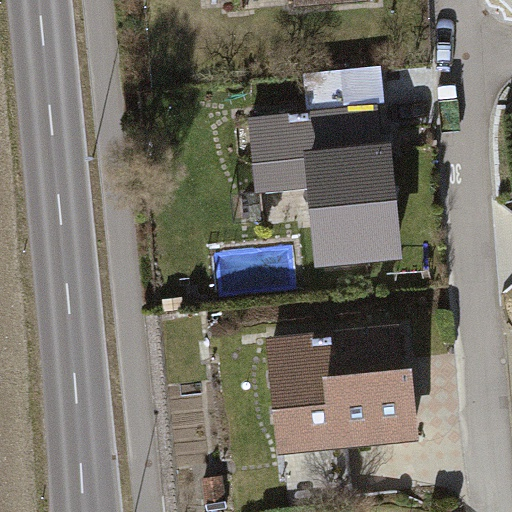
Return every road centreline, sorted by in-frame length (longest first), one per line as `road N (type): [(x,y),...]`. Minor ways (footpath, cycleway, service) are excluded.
road 1 (secondary): [(38,0),(84,511)]
road 2 (residential): [(498,511),(473,309),(457,0)]
